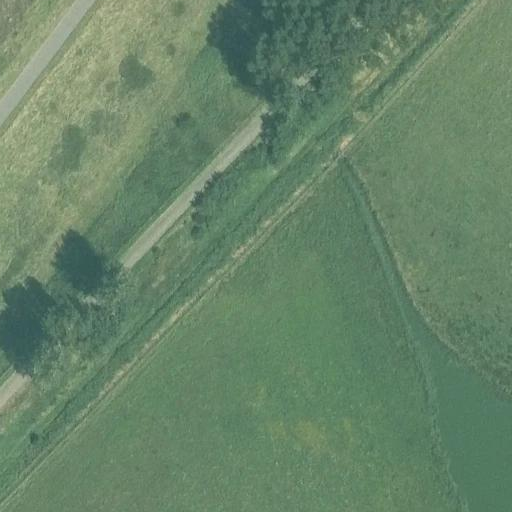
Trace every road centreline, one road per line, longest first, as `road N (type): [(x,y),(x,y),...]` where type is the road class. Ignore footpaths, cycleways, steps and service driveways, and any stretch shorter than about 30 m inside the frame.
road 1 (unclassified): [(0,404),(379,0)]
road 2 (unclassified): [(0,130),(98,0)]
